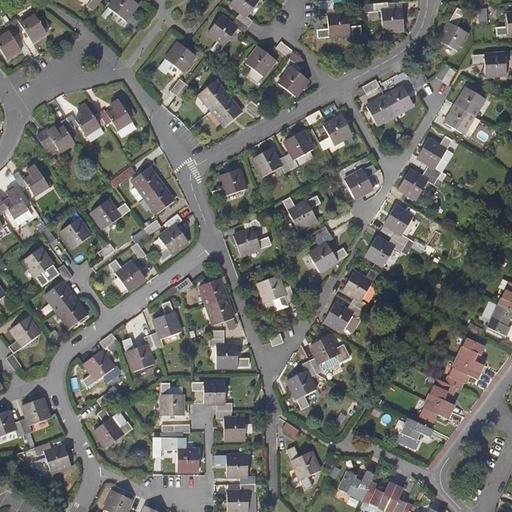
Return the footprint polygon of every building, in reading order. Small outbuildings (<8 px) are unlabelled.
[(88,7),(94,11),(102,0),(90,0),(92,2),(88,7)] [(137,5),(131,0),(114,0),(108,8),(135,28),(139,22),(130,15),(137,5)] [(240,14),(237,18),(249,28),(254,22),(249,18),(262,0),(233,0),(230,5),(240,14)] [(320,2),(320,10),(336,8),(335,1),(320,2)] [(390,10),(389,3),(367,5),(364,5),(365,13),(382,11),(384,32),(405,31),(403,9),(390,10)] [(336,15),(336,8),(320,10),(321,17),(328,17),(329,30),(317,31),(318,39),(362,35),(361,27),(350,28),(349,14),(336,15)] [(441,37),(459,48),(470,30),(459,23),(465,13),(458,9),(441,37)] [(488,24),(487,9),(479,10),(480,25),(488,24)] [(472,10),(473,25),(480,25),(479,10),(472,10)] [(16,18),(10,23),(18,34),(24,30),(33,43),(46,33),(45,31),(51,26),(44,16),(37,20),(32,12),(18,21),(16,18)] [(495,36),(511,34),(511,13),(506,14),(507,27),(495,28),(495,36)] [(238,29),(245,34),(249,28),(237,18),(232,25),(221,17),(208,34),(218,42),(212,51),(218,55),(238,29)] [(18,34),(10,23),(5,27),(6,29),(0,33),(0,50),(7,60),(21,51),(12,38),(18,34)] [(159,68),(165,73),(171,64),(182,73),(195,55),(178,42),(159,68)] [(276,48),(288,57),(293,51),(281,42),(276,48)] [(277,59),(260,46),(247,63),(264,76),(277,59)] [(300,67),(305,61),(293,51),(288,57),(300,67)] [(506,54),(474,56),(474,64),(485,64),(486,77),(507,76),(506,54)] [(437,78),(443,82),(451,69),(445,65),(437,78)] [(309,80),(292,67),(279,84),(296,97),(309,80)] [(422,86),(429,82),(421,69),(415,73),(422,86)] [(450,86),(458,73),(451,69),(443,82),(450,86)] [(409,77),(416,90),(422,86),(415,73),(409,77)] [(367,94),(380,86),(377,80),(376,80),(364,87),(367,94)] [(171,92),(177,97),(186,85),(180,81),(171,92)] [(199,94),(212,111),(229,97),(215,81),(199,94)] [(192,90),(186,85),(177,97),(183,102),(192,90)] [(404,87),(386,97),(396,116),(414,105),(404,87)] [(468,88),(457,106),(475,117),(486,99),(468,88)] [(241,113),(229,97),(212,111),(225,127),(241,113)] [(377,126),(396,116),(386,97),(366,107),(377,126)] [(68,132),(74,128),(79,125),(85,135),(86,134),(90,140),(103,132),(99,125),(104,122),(109,118),(122,137),(135,129),(130,123),(132,122),(130,119),(134,116),(128,105),(123,108),(117,99),(109,104),(113,110),(107,115),(103,110),(98,113),(93,116),(85,104),(78,109),(82,115),(75,119),(72,114),(66,117),(61,121),(64,126),(58,130),(54,125),(37,136),(48,152),(58,145),(61,151),(75,142),(68,132)] [(259,117),(264,111),(254,103),(251,101),(247,108),(259,117)] [(464,135),(475,117),(457,106),(446,125),(464,135)] [(324,118),(320,111),(307,118),(310,125),(324,118)] [(329,138),(320,143),(324,150),(353,135),(343,116),(324,126),(329,138)] [(475,117),(464,135),(468,138),(471,137),(481,121),(475,117)] [(291,153),(285,157),(292,171),(299,167),(295,160),(314,149),(304,132),(285,142),(291,153)] [(430,165),(426,171),(443,182),(447,176),(443,173),(454,155),(447,150),(453,140),(447,136),(440,146),(429,139),(418,157),(430,165)] [(286,174),(292,171),(285,157),(278,160),(272,149),(253,159),(263,178),(282,167),(286,174)] [(34,195),(48,186),(33,164),(26,169),(30,176),(24,179),(19,172),(14,176),(22,189),(28,186),(34,195)] [(348,204),(351,211),(364,203),(361,196),(373,190),(367,177),(377,172),(374,165),(345,180),(355,199),(348,204)] [(135,173),(131,167),(110,182),(115,188),(123,182),(135,173)] [(139,202),(144,198),(162,186),(149,169),(132,181),(137,188),(131,192),(139,202)] [(211,193),(214,201),(245,191),(239,170),(218,177),(222,190),(211,193)] [(440,188),(443,182),(426,171),(422,177),(410,170),(399,189),(417,199),(428,181),(440,188)] [(174,203),(162,186),(144,198),(157,215),(174,203)] [(0,209),(1,212),(7,208),(18,225),(32,216),(13,187),(6,192),(10,198),(3,202),(0,197),(0,209)] [(295,208),(290,198),(283,202),(298,230),(317,220),(311,209),(321,203),(318,196),(295,208)] [(106,234),(134,215),(129,209),(129,208),(119,215),(111,204),(94,217),(106,234)] [(396,232),(392,238),(410,249),(414,243),(402,236),(413,218),(395,208),(384,225),(396,232)] [(242,218),(244,225),(258,220),(256,213),(242,218)] [(47,225),(52,221),(48,216),(43,219),(47,225)] [(182,221),(178,216),(165,224),(169,230),(158,239),(166,249),(157,256),(162,262),(188,243),(175,226),(182,221)] [(261,227),(258,220),(244,225),(246,232),(234,237),(241,256),(272,245),(269,238),(258,242),(254,230),(261,227)] [(157,221),(145,230),(149,236),(162,227),(157,221)] [(36,227),(40,233),(41,232),(47,228),(42,222),(36,227)] [(65,235),(78,252),(95,240),(83,223),(65,235)] [(314,235),(317,241),(330,233),(326,227),(314,235)] [(41,232),(50,245),(56,240),(48,228),(47,228),(41,232)] [(132,239),(136,245),(138,244),(149,236),(145,230),(132,239)] [(333,239),(330,233),(317,241),(321,247),(309,254),(320,272),(348,254),(344,248),(334,254),(327,243),(333,239)] [(406,255),(410,249),(392,238),(388,245),(376,238),(365,256),(383,267),(394,249),(406,255)] [(141,261),(147,257),(138,244),(136,245),(132,248),(141,261)] [(98,253),(103,260),(115,251),(111,245),(108,246),(98,253)] [(18,264),(38,291),(44,286),(38,277),(48,269),(36,252),(18,264)] [(123,270),(116,260),(109,265),(129,292),(146,279),(134,262),(123,270)] [(67,282),(74,277),(65,266),(58,270),(61,274),(67,282)] [(362,301),(379,273),(372,268),(365,279),(355,272),(344,290),(355,297),(351,304),(364,312),(368,305),(362,301)] [(295,300),(294,297),(290,286),(283,289),(278,277),(258,283),(269,314),(288,307),(287,303),(295,300)] [(181,293),(194,284),(189,278),(177,288),(181,293)] [(200,286),(207,306),(228,299),(221,279),(200,286)] [(45,294),(58,312),(75,300),(62,282),(45,294)] [(511,287),(502,307),(511,311),(511,287)] [(235,319),(228,299),(207,306),(214,326),(235,319)] [(87,317),(75,300),(58,312),(70,329),(87,317)] [(491,317),(495,304),(489,301),(484,314),(491,317)] [(159,334),(152,336),(157,350),(164,348),(161,341),(182,333),(171,303),(163,306),(166,315),(154,320),(159,334)] [(360,318),(364,312),(351,304),(348,310),(336,303),(324,321),(342,332),(343,331),(350,334),(353,334),(361,321),(360,318)] [(511,311),(502,307),(492,329),(511,338),(511,334),(511,329),(511,326),(511,311)] [(9,347),(14,354),(41,335),(28,318),(11,330),(18,341),(9,347)] [(55,331),(49,336),(57,348),(64,344),(55,331)] [(104,349),(117,341),(112,334),(100,343),(104,349)] [(281,335),(270,338),(273,346),(283,343),(281,335)] [(150,352),(157,350),(152,336),(145,339),(147,345),(134,350),(131,339),(123,342),(134,373),(155,365),(150,352)] [(316,357),(309,360),(316,373),(322,370),(320,364),(335,356),(339,362),(349,357),(342,344),(335,347),(329,336),(310,345),(316,357)] [(225,346),(225,339),(210,339),(210,346),(218,347),(218,368),(251,368),(251,358),(240,358),(239,346),(225,346)] [(466,341),(456,362),(481,374),(484,366),(474,361),(477,355),(482,357),(485,349),(466,341)] [(91,375),(82,381),(87,388),(113,369),(101,352),(84,364),(91,375)] [(21,367),(12,355),(7,359),(15,371),(19,368),(21,367)] [(320,364),(322,370),(339,362),(335,356),(320,364)] [(309,377),(316,373),(309,360),(302,363),(306,371),(287,380),(302,410),(308,406),(303,395),(315,389),(309,377)] [(456,362),(446,384),(456,389),(460,390),(467,376),(477,381),(481,374),(456,362)] [(453,397),(456,389),(446,384),(438,380),(427,401),(452,413),(455,406),(445,400),(447,395),(453,397)] [(218,404),(218,411),(233,411),(232,404),(226,404),(226,383),(192,383),(193,390),(204,390),(204,404),(214,404),(218,404)] [(161,416),(184,416),(184,387),(170,388),(170,384),(161,384),(161,416)] [(102,407),(114,398),(110,392),(97,401),(102,407)] [(27,418),(20,421),(25,434),(32,432),(30,425),(50,418),(42,398),(22,406),(27,418)] [(448,420),(452,413),(427,401),(417,423),(431,430),(438,415),(448,420)] [(104,424),(94,431),(107,448),(134,429),(129,423),(128,423),(121,414),(113,419),(105,410),(98,415),(104,424)] [(18,437),(25,434),(20,421),(13,423),(8,411),(0,413),(0,435),(16,430),(18,437)] [(233,418),(233,411),(218,411),(218,418),(225,418),(226,439),(247,439),(247,418),(233,418)] [(430,438),(434,431),(431,430),(417,423),(409,419),(398,441),(416,450),(421,442),(417,440),(420,433),(430,438)] [(296,437),(300,431),(287,423),(284,429),(296,437)] [(154,440),(154,443),(154,459),(161,460),(161,451),(179,451),(179,472),(200,471),(200,451),(188,451),(187,440),(154,440)] [(51,451),(48,444),(35,449),(37,456),(45,453),(52,473),(72,466),(65,446),(51,451)] [(298,492),(306,489),(302,478),(314,474),(308,454),(296,458),(292,447),(284,450),(298,492)] [(243,477),(243,485),(258,484),(258,477),(250,477),(250,455),(218,455),(217,463),(229,463),(229,477),(243,477)] [(367,472),(364,479),(363,482),(356,479),(358,476),(350,473),(341,491),(362,501),(371,482),(374,476),(367,472)] [(379,486),(371,482),(362,501),(364,502),(361,507),(372,511),(382,511),(383,511),(384,511),(396,486),(389,483),(384,493),(378,490),(379,486)] [(258,492),(258,484),(243,485),(243,492),(229,492),(229,511),(250,511),(250,492),(258,492)] [(404,490),(396,486),(384,511),(386,511),(410,511),(414,507),(399,500),(404,490)] [(126,511),(132,500),(112,490),(101,511),(126,511)]
